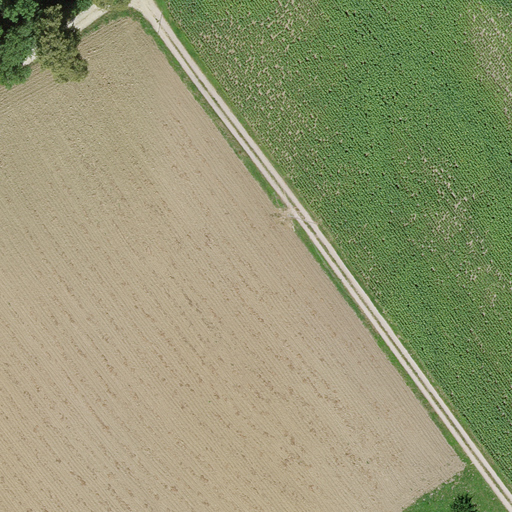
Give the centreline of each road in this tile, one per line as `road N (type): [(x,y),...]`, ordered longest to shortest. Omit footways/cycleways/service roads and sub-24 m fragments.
road 1 (track): [(511,499),(144,0)]
road 2 (track): [(125,0),(0,73)]
